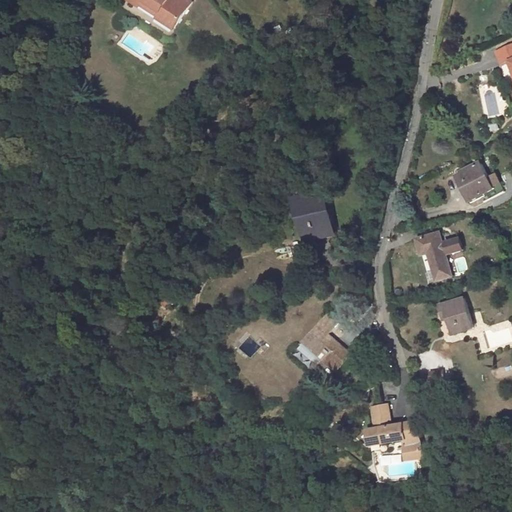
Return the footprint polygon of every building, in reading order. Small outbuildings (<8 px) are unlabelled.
[(143,8),(161,19),(159,23),(176,34),(194,5),(185,0),(179,0),(179,1),(176,5),(172,3),(168,0),(129,0),(125,7),(139,15),(141,12),(143,8)] [(161,19),(143,8),(141,12),(159,23),(161,19)] [(511,43),(495,51),(501,65),(510,62),(511,66),(511,70),(510,71),(511,75),(511,43)] [(511,188),(497,156),(468,169),(481,198),(487,195),(490,200),(511,189),(511,188)] [(328,193),(307,199),(316,238),(338,232),(328,193)] [(455,271),(450,249),(455,248),(456,252),(471,248),(468,235),(453,239),(454,242),(449,243),(446,228),(422,234),(425,254),(432,252),(438,278),(456,274),(455,271)] [(470,294),(443,301),(446,313),(452,312),(457,332),(478,326),(470,294)] [(333,309),(327,315),(329,317),(340,327),(345,321),(333,309)] [(329,317),(324,323),(335,333),(340,327),(329,317)] [(448,337),(454,335),(450,322),(445,324),(448,337)] [(324,323),(309,339),(340,369),(355,352),(335,333),(324,323)] [(387,445),(404,442),(407,465),(428,462),(420,424),(396,428),(392,406),(379,408),(382,432),(374,433),(376,445),(387,444),(387,445)]
